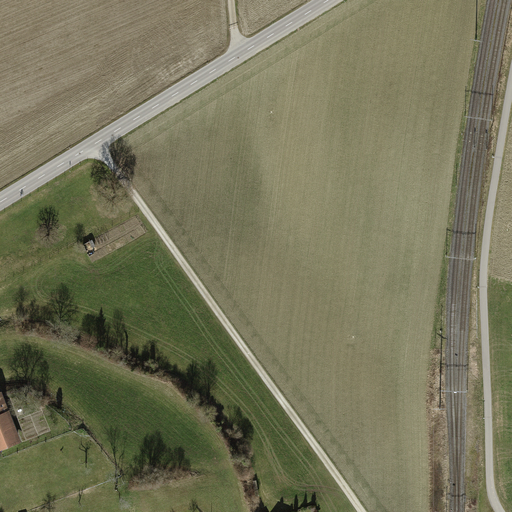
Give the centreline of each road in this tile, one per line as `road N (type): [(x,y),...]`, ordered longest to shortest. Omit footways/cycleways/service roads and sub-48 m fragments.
road 1 (track): [(500,511),(490,483),(483,277),(511,84)]
road 2 (tertiary): [(0,203),(328,0)]
